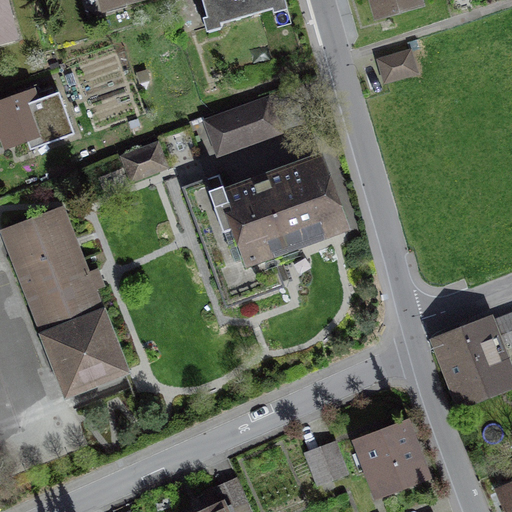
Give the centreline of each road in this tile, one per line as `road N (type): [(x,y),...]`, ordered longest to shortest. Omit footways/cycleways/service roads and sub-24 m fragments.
road 1 (residential): [(418,352),(59,511)]
road 2 (residential): [(321,0),(410,325)]
road 3 (residential): [(418,352),(477,511)]
